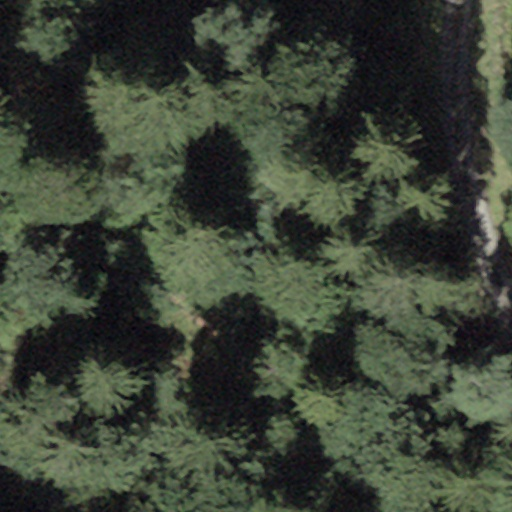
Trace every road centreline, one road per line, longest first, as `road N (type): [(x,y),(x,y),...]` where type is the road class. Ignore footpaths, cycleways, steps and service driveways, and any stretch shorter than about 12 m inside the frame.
road 1 (track): [(0,234),(97,269),(202,339),(256,394),(347,511)]
road 2 (track): [(511,325),(463,199),(463,0)]
